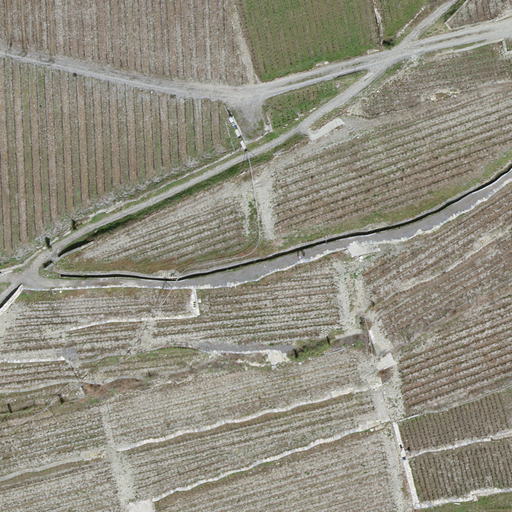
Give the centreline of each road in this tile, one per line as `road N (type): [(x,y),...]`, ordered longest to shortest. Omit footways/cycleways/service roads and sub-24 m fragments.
road 1 (track): [(0,297),(68,239),(321,113),(452,0)]
road 2 (track): [(511,29),(243,94),(160,94),(0,50)]
road 3 (tertiary): [(511,452),(0,508)]
